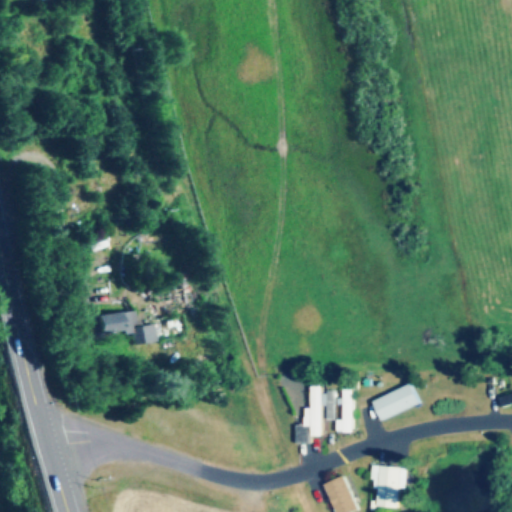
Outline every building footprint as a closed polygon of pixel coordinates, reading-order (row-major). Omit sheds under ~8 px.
[(133,344),(155,342),(154,325),(135,327),(133,311),(93,316),(96,339),(132,335),(133,344)] [(376,401),(385,421),(423,403),(415,383),(376,401)] [(357,390),(346,390),(346,433),(357,433),(357,390)] [(381,508),(402,509),(403,489),(410,489),(412,468),(376,466),(374,489),(382,489),(381,508)] [(355,511),(363,508),(347,476),(327,485),(339,511),(355,511)]
